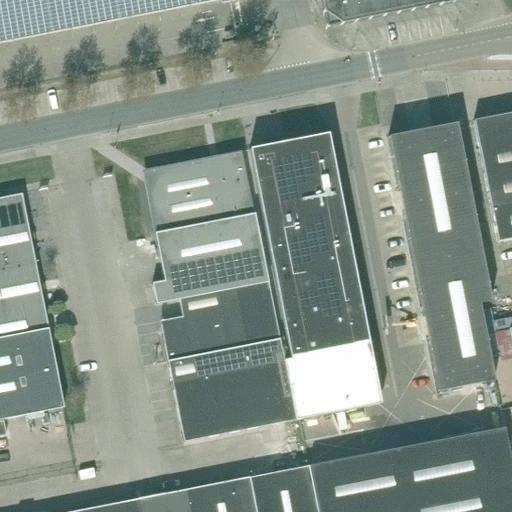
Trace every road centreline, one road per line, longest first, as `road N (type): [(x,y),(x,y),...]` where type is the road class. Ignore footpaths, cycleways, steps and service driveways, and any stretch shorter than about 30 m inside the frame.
road 1 (unclassified): [(75,127),(433,54)]
road 2 (residential): [(146,470),(75,127)]
road 3 (residential): [(9,497),(146,470)]
road 4 (residential): [(146,470),(266,448)]
